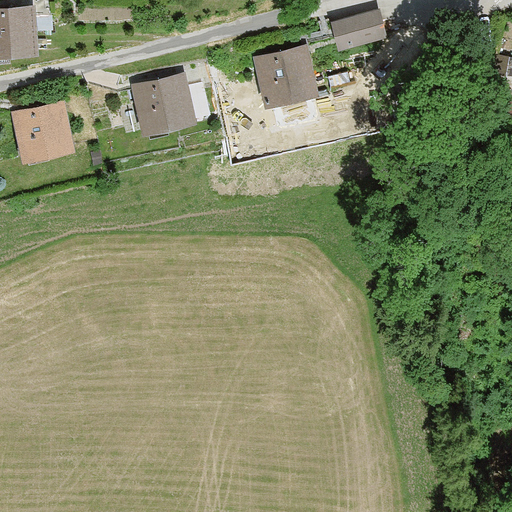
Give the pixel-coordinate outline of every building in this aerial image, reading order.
[(0,59),(39,57),(36,5),(0,7),(0,59)] [(380,9),(331,23),(338,52),(387,38),(380,9)] [(320,97),(308,44),(253,57),(265,110),(273,109),(277,126),(282,128),(315,121),(318,115),(314,99),(320,97)] [(511,79),(511,52),(497,52),(496,79),(511,79)] [(198,124),(186,72),(131,85),(143,137),(198,124)] [(76,154),(65,100),(11,112),(23,165),(76,154)]
